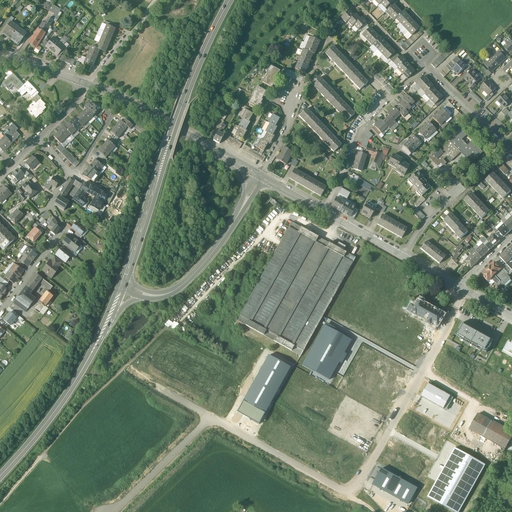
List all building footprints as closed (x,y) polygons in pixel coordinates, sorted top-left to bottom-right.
[(384,0),(380,4),(385,9),(393,2),(390,0),(384,0)] [(54,14),(53,17),(57,21),(59,18),(57,16),(61,11),(53,5),(49,11),(54,14)] [(397,10),(393,5),(385,12),(390,17),(397,10)] [(397,10),(390,17),(394,21),(395,19),(401,14),(397,10)] [(353,16),(348,11),(341,18),(346,24),(347,22),(353,16)] [(401,14),(395,19),(399,24),(407,16),(403,12),(401,14)] [(353,16),(347,22),(352,27),(353,26),(359,20),(355,15),(353,16)] [(407,16),(399,24),(403,28),(411,21),(407,16)] [(45,24),(49,27),(53,21),(56,23),(57,21),(53,17),(51,20),(49,18),(45,24)] [(359,20),(353,26),(358,31),(366,24),(361,18),(359,20)] [(411,21),(403,28),(407,32),(415,25),(411,21)] [(11,23),(9,25),(2,34),(10,40),(18,30),(13,26),(14,25),(11,23)] [(43,23),(35,34),(42,38),(48,29),(49,27),(45,24),(43,23)] [(415,25),(407,32),(412,36),(413,35),(416,33),(418,31),(419,29),(415,25)] [(116,29),(107,26),(104,32),(113,35),(116,29)] [(48,29),(42,38),(45,40),(47,38),(53,31),(48,29)] [(374,34),(369,29),(362,36),(367,41),(374,34)] [(22,33),(18,30),(10,40),(18,46),(25,37),(27,35),(26,34),(23,32),(22,33)] [(113,35),(104,32),(102,38),(111,41),(113,35)] [(42,38),(35,34),(29,44),(36,48),(38,44),(40,41),(42,38)] [(374,34),(367,41),(372,46),(379,39),(374,34)] [(49,44),(46,47),(47,48),(52,52),(59,43),(54,38),(49,44)] [(111,41),(102,38),(99,43),(108,47),(111,41)] [(320,42),(310,38),(307,44),(317,48),(320,42)] [(379,39),(372,46),(377,51),(385,43),(380,38),(379,39)] [(66,42),(63,46),(64,47),(61,50),(64,53),(70,46),(66,42)] [(59,43),(52,52),(56,56),(61,50),(64,47),(63,46),(59,43)] [(108,47),(99,43),(97,49),(100,50),(106,53),(108,47)] [(385,43),(377,51),(382,56),(390,48),(385,43)] [(317,48),(307,44),(304,51),(313,54),(314,55),(317,48)] [(97,49),(91,47),(89,53),(98,56),(100,50),(97,49)] [(339,53),(333,47),(325,54),(331,60),(339,53)] [(390,48),(382,56),(387,61),(389,59),(395,54),(395,53),(390,48)] [(304,51),(303,50),(300,56),(310,61),(313,54),(304,51)] [(508,57),(502,50),(501,52),(500,51),(499,52),(506,59),(508,57)] [(499,52),(492,59),(499,66),(506,59),(499,52)] [(98,56),(89,53),(86,58),(95,62),(98,56)] [(339,53),(331,60),(337,66),(344,59),(339,53)] [(395,54),(389,59),(391,61),(398,55),(395,53),(395,54)] [(398,55),(391,61),(393,63),(400,57),(398,55)] [(310,61),(300,56),(298,63),(307,67),(310,61)] [(405,61),(401,56),(400,57),(393,63),(393,64),(398,69),(405,62),(405,61)] [(95,62),(86,58),(84,64),(86,65),(91,67),(93,68),(95,62)] [(344,59),(337,66),(343,72),(350,65),(344,59)] [(499,66),(492,59),(485,65),(492,72),(499,66)] [(455,67),(453,69),(458,75),(463,70),(467,67),(466,67),(461,61),(459,63),(457,65),(455,67)] [(398,69),(397,69),(402,75),(410,67),(405,62),(398,69)] [(307,67),(298,63),(295,70),(305,74),(307,67)] [(350,65),(343,72),(348,78),(356,71),(350,65)] [(280,71),(270,66),(266,75),(267,75),(275,80),(277,77),(279,77),(280,75),(278,74),(280,71)] [(410,67),(402,75),(407,80),(415,72),(410,67)] [(473,70),(464,78),(468,83),(477,75),(473,70)] [(356,71),(348,78),(354,84),(362,77),(356,71)] [(22,83),(13,74),(2,84),(6,88),(11,83),(16,89),(22,83)] [(275,80),(267,75),(262,83),(272,88),(273,86),(274,87),(276,84),(275,83),(276,80),(275,80)] [(420,75),(413,82),(416,84),(422,78),(420,75)] [(477,75),(468,83),(472,87),(475,84),(481,79),(477,75)] [(362,77),(354,84),(360,90),(367,83),(362,77)] [(416,84),(415,84),(420,89),(428,82),(423,77),(422,78),(416,84)] [(320,78),(312,85),(318,91),(326,84),(320,78)] [(496,89),(488,81),(481,87),(488,95),(489,96),(490,94),(496,89)] [(18,91),(17,92),(21,96),(26,91),(31,96),(36,91),(27,82),(24,85),(18,91)] [(428,82),(420,89),(425,94),(432,88),(433,87),(428,82)] [(326,84),(318,91),(324,97),(331,90),(326,84)] [(266,92),(257,87),(252,95),(253,95),(262,100),(263,97),(265,98),(266,96),(265,95),(266,92)] [(425,94),(424,95),(429,100),(437,93),(432,88),(425,94)] [(331,90),(324,97),(329,103),(337,96),(331,90)] [(437,93),(429,100),(434,105),(441,99),(442,98),(437,93)] [(41,99),(37,95),(33,99),(37,103),(41,100),(41,99)] [(262,100),(253,95),(248,104),(258,109),(259,106),(261,107),(262,105),(261,104),(262,101),(262,100)] [(407,95),(402,99),(403,101),(409,106),(411,105),(412,105),(414,103),(407,95)] [(510,101),(504,95),(497,101),(504,108),(507,105),(507,104),(510,101)] [(337,96),(329,103),(335,109),(343,102),(337,96)] [(41,100),(37,103),(33,99),(31,101),(33,103),(26,109),(29,113),(30,113),(32,116),(33,115),(36,118),(40,115),(40,114),(46,108),(44,106),(45,105),(41,100)] [(441,99),(434,105),(437,107),(443,101),(441,99)] [(409,106),(403,101),(399,105),(400,106),(406,112),(407,110),(409,110),(411,108),(409,106)] [(95,102),(91,106),(89,104),(84,108),(86,110),(92,117),(99,110),(95,106),(97,103),(95,102)] [(343,102),(335,109),(341,115),(348,108),(343,102)] [(406,112),(400,106),(396,110),(400,114),(402,117),(404,115),(405,115),(407,113),(406,112)] [(348,108),(341,115),(347,121),(354,114),(348,108)] [(396,110),(394,108),(387,114),(389,116),(393,120),(400,114),(396,110)] [(313,115),(307,109),(299,116),(305,122),(313,115)] [(450,117),(443,109),(438,114),(445,122),(450,117)] [(86,110),(81,115),(88,122),(93,117),(92,117),(86,110)] [(247,111),(245,115),(244,114),(241,118),(243,120),(249,122),(253,114),(247,111)] [(445,122),(438,114),(433,119),(440,126),(445,122)] [(81,115),(76,120),(81,126),(83,127),(88,122),(81,115)] [(280,119),(273,115),(271,119),(270,119),(268,123),(270,124),(275,127),(280,119)] [(318,121),(313,115),(305,122),(311,128),(318,121)] [(393,120),(389,116),(383,122),(386,126),(389,129),(392,127),(395,129),(398,126),(393,120)] [(76,120),(75,119),(70,124),(76,131),(81,126),(76,120)] [(130,124),(128,127),(127,128),(130,130),(133,127),(144,134),(147,129),(130,120),(128,122),(130,124)] [(243,120),(242,123),(241,123),(238,127),(240,128),(246,131),(250,123),(249,122),(243,120)] [(383,122),(381,120),(374,127),(378,130),(380,133),(386,126),(383,122)] [(123,123),(120,121),(115,127),(123,133),(127,128),(128,127),(123,123)] [(318,121),(311,128),(316,134),(324,127),(318,121)] [(436,131),(428,123),(423,128),(430,136),(436,131)] [(18,129),(12,124),(12,125),(3,134),(12,144),(20,136),(15,132),(18,129)] [(70,124),(65,128),(70,134),(71,135),(76,131),(70,124)] [(222,124),(213,141),(219,144),(222,140),(224,136),(220,133),(221,132),(222,132),(226,126),(222,124)] [(275,127),(270,124),(268,128),(265,132),(268,133),(273,136),(277,128),(275,127)] [(65,128),(64,127),(59,132),(69,143),(74,138),(71,135),(70,134),(65,128)] [(123,133),(115,127),(110,133),(113,135),(118,139),(123,133)] [(324,127),(316,134),(322,140),(330,133),(324,127)] [(240,128),(238,132),(237,131),(235,136),(242,140),(247,132),(246,131),(240,128)] [(430,136),(423,128),(418,133),(425,140),(430,136)] [(451,162),(460,153),(471,164),(483,153),(472,141),(468,146),(462,140),(467,136),(460,128),(448,140),(450,142),(443,148),(445,149),(442,152),(439,149),(429,158),(437,166),(440,163),(442,165),(445,162),(444,160),(445,159),(447,157),(451,162)] [(373,136),(369,131),(363,136),(360,147),(366,148),(367,148),(369,139),(373,136)] [(69,143),(59,132),(54,137),(60,144),(64,148),(69,143)] [(126,135),(123,133),(118,139),(117,140),(120,142),(126,135)] [(273,136),(268,133),(266,137),(265,136),(263,141),(268,144),(270,145),(274,137),(273,136)] [(330,133),(322,140),(328,146),(335,139),(330,133)] [(12,144),(3,134),(0,136),(0,147),(4,152),(12,144)] [(421,145),(414,137),(408,142),(416,150),(421,145)] [(335,139),(328,146),(334,152),(341,145),(335,139)] [(108,141),(108,140),(103,146),(110,152),(115,147),(112,144),(108,141)] [(268,144),(263,141),(262,140),(260,144),(259,143),(256,148),(264,152),(268,144)] [(416,150),(408,142),(403,147),(410,155),(416,150)] [(60,144),(56,148),(61,153),(65,149),(64,148),(60,144)] [(110,152),(103,146),(98,152),(101,154),(105,158),(106,158),(110,152)] [(292,153),(283,148),(280,154),(289,159),(292,153)] [(382,154),(366,148),(365,153),(374,156),(369,167),(372,168),(372,167),(376,169),(382,154)] [(289,159),(280,154),(276,160),(285,165),(289,159)] [(366,156),(358,154),(356,162),(363,164),(366,156)] [(402,160),(393,155),(387,165),(396,169),(395,172),(400,175),(401,174),(404,175),(409,167),(400,162),(402,160)] [(33,157),(25,164),(32,170),(39,163),(33,157)] [(95,160),(90,166),(98,172),(103,166),(100,164),(95,160)] [(363,164),(356,162),(354,170),(361,172),(363,164)] [(39,163),(31,170),(33,172),(41,165),(39,163)] [(98,172),(90,166),(86,172),(93,178),(98,172)] [(22,168),(20,170),(24,175),(26,177),(29,174),(22,168)] [(20,170),(18,169),(12,175),(18,181),(24,175),(20,170)] [(310,179),(294,170),(289,179),(305,188),(310,179)] [(93,178),(86,172),(82,176),(94,182),(96,180),(93,178)] [(417,172),(408,180),(413,185),(421,178),(422,177),(417,172)] [(493,173),(486,181),(491,187),(499,179),(493,173)] [(60,181),(53,177),(52,179),(51,178),(48,183),(51,186),(56,188),(60,181)] [(83,185),(71,178),(68,182),(77,187),(80,189),(83,185)] [(372,187),(359,178),(355,183),(369,192),(372,187)] [(413,185),(413,186),(417,191),(425,183),(426,182),(421,178),(413,185)] [(326,188),(310,179),(305,188),(321,196),(326,188)] [(499,179),(491,187),(497,193),(505,186),(499,179)] [(48,183),(46,182),(43,187),(48,191),(51,186),(48,183)] [(67,183),(54,204),(64,211),(69,202),(63,198),(71,186),(67,183)] [(99,191),(84,183),(81,189),(87,194),(95,198),(99,191)] [(430,188),(425,183),(417,191),(421,196),(422,197),(430,188)] [(31,184),(29,186),(26,184),(23,186),(28,192),(29,194),(27,196),(29,199),(38,192),(31,184)] [(4,186),(0,190),(4,195),(8,191),(4,186)] [(505,186),(497,193),(503,199),(511,192),(505,186)] [(77,187),(71,196),(74,198),(76,195),(80,189),(77,187)] [(350,193),(341,188),(338,194),(343,196),(347,198),(350,193)] [(84,198),(87,194),(81,189),(80,189),(76,195),(73,200),(82,207),(87,200),(84,198)] [(4,195),(0,190),(0,191),(0,201),(2,201),(4,199),(5,200),(6,199),(7,198),(8,197),(11,194),(8,191),(4,195)] [(115,194),(108,190),(106,195),(108,196),(112,199),(115,194)] [(106,195),(99,191),(95,198),(97,199),(97,198),(104,202),(105,202),(108,196),(106,195)] [(478,200),(472,193),(464,201),(470,207),(478,200)] [(104,202),(97,198),(97,199),(95,198),(90,206),(99,211),(104,202)] [(345,203),(336,198),(331,207),(340,212),(345,203)] [(356,205),(346,200),(345,203),(354,208),(356,205)] [(478,200),(470,207),(476,213),(484,206),(478,200)] [(354,208),(345,203),(340,212),(350,217),(355,209),(354,208)] [(367,204),(364,208),(364,207),(361,213),(370,219),(375,209),(376,209),(375,209),(367,204)] [(484,206),(476,213),(482,219),(489,212),(484,206)] [(23,215),(17,210),(9,218),(15,224),(23,215)] [(450,214),(443,221),(448,227),(456,220),(450,214)] [(385,217),(385,218),(382,216),(377,225),(389,231),(394,223),(391,222),(391,221),(385,217)] [(54,218),(49,224),(54,228),(56,225),(58,226),(54,218)] [(456,220),(448,227),(454,234),(462,226),(456,220)] [(39,231),(41,229),(38,227),(33,222),(30,225),(35,229),(36,229),(39,231)] [(85,229),(76,222),(72,227),(75,230),(75,231),(76,232),(80,235),(81,235),(85,229)] [(355,258),(291,222),(288,228),(352,263),(355,258)] [(404,227),(397,224),(397,225),(394,223),(389,231),(402,238),(406,230),(403,228),(404,227)] [(54,228),(51,232),(50,231),(49,232),(51,234),(52,233),(55,235),(60,229),(60,228),(58,226),(56,225),(54,228)] [(504,225),(498,231),(504,237),(510,232),(504,225)] [(462,226),(454,234),(460,240),(468,232),(462,226)] [(288,228),(237,321),(300,356),(305,349),(304,348),(352,263),(288,228)] [(35,229),(27,238),(33,243),(41,234),(39,231),(36,229),(35,229)] [(6,232),(0,237),(0,242),(2,244),(10,236),(6,232)] [(77,241),(69,235),(63,243),(68,247),(73,250),(74,252),(77,254),(83,247),(80,245),(81,244),(77,241)] [(500,241),(493,235),(487,241),(493,247),(500,241)] [(10,236),(2,244),(6,248),(13,241),(14,240),(10,236)] [(80,239),(79,238),(77,241),(81,244),(80,245),(83,247),(86,244),(80,239)] [(493,247),(487,241),(483,244),(489,251),(493,247)] [(436,249),(426,242),(421,249),(430,257),(436,249)] [(489,251),(483,244),(479,248),(486,255),(489,251)] [(31,250),(28,248),(24,254),(32,260),(37,254),(31,250)] [(486,255),(479,248),(475,252),(482,258),(486,255)] [(66,253),(61,249),(60,252),(59,251),(56,255),(65,263),(70,257),(70,256),(66,253)] [(445,257),(436,249),(430,257),(439,264),(445,257)] [(71,253),(68,251),(66,253),(70,256),(70,257),(73,259),(75,256),(71,253)] [(482,258),(475,252),(471,256),(478,262),(482,258)] [(510,264),(508,262),(511,260),(505,253),(500,258),(506,265),(511,269),(511,270),(511,265),(510,263),(510,264)] [(32,260),(24,254),(19,260),(24,265),(27,267),(32,260)] [(478,262),(471,256),(465,261),(468,264),(467,265),(468,267),(469,266),(471,268),(478,262)] [(61,262),(55,257),(52,262),(58,267),(61,262)] [(51,261),(48,265),(47,264),(42,271),(46,273),(46,274),(51,279),(54,275),(52,273),(54,269),(56,271),(59,267),(58,267),(52,262),(51,261)] [(459,266),(454,262),(450,266),(454,271),(459,266)] [(495,263),(488,269),(495,276),(501,270),(495,263)] [(21,269),(14,265),(10,271),(18,277),(19,278),(21,275),(20,275),(23,271),(21,269)] [(508,271),(504,267),(501,270),(507,276),(510,273),(508,271)] [(495,276),(488,269),(480,277),(484,281),(485,280),(488,282),(491,279),(495,282),(495,283),(498,280),(495,276)] [(507,276),(501,270),(495,276),(498,280),(503,285),(504,284),(506,287),(511,281),(509,279),(510,279),(507,276)] [(10,271),(6,277),(14,283),(18,277),(10,271)] [(36,274),(31,281),(37,286),(39,283),(42,279),(36,274)] [(52,287),(42,279),(39,283),(50,290),(52,287)] [(503,285),(498,280),(495,283),(495,282),(494,283),(499,289),(503,285)] [(37,286),(31,281),(23,290),(30,295),(32,292),(37,286)] [(30,295),(23,290),(18,297),(30,306),(35,300),(30,295)] [(47,292),(39,303),(45,307),(53,297),(47,292)] [(30,306),(18,297),(14,303),(26,312),(30,306)] [(443,315),(422,304),(423,303),(422,303),(423,302),(422,301),(420,300),(419,300),(418,301),(414,308),(410,306),(407,311),(416,316),(416,315),(426,321),(425,323),(429,325),(428,326),(435,330),(440,320),(443,315)] [(15,317),(10,313),(3,320),(10,326),(12,323),(13,324),(16,322),(15,321),(16,318),(15,317)] [(464,340),(471,344),(478,332),(462,323),(455,335),(460,338),(461,337),(464,339),(464,340)] [(324,326),(302,365),(329,380),(339,363),(341,364),(346,355),(344,353),(351,341),(324,326)] [(13,334),(6,328),(4,330),(11,336),(13,334)] [(493,340),(478,332),(471,344),(478,348),(478,347),(482,349),(482,350),(487,352),(493,340)] [(508,342),(503,350),(511,355),(511,340),(510,343),(508,342)] [(291,367),(268,354),(236,412),(259,425),(291,367)] [(420,395),(443,409),(451,396),(428,382),(420,395)] [(478,414),(475,419),(469,430),(505,450),(511,437),(511,433),(496,425),(478,414)] [(455,448),(427,498),(453,511),(459,511),(486,465),(455,448)] [(372,485),(408,504),(416,488),(381,469),(372,485)]
